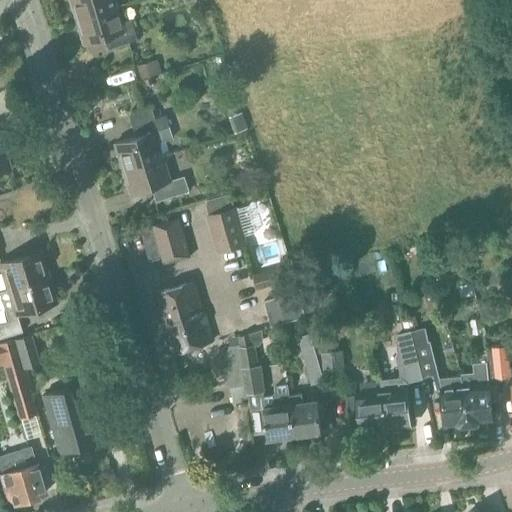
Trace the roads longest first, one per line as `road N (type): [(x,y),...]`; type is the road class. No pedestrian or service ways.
road 1 (residential): [(181,508),(25,0)]
road 2 (residential): [(181,508),(511,458)]
